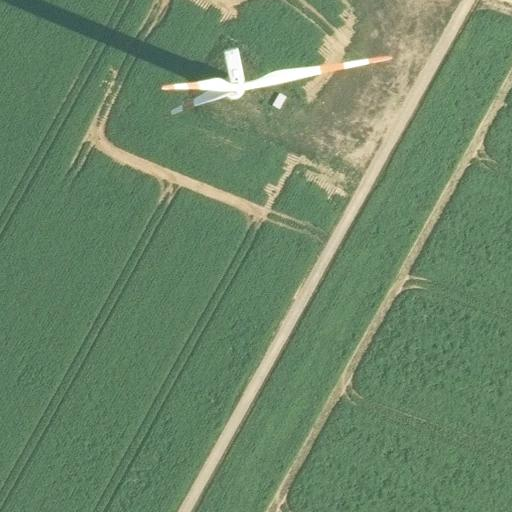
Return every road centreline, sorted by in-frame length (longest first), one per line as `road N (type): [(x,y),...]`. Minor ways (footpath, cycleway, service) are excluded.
road 1 (track): [(187,511),(469,0)]
road 2 (track): [(230,104),(377,163)]
